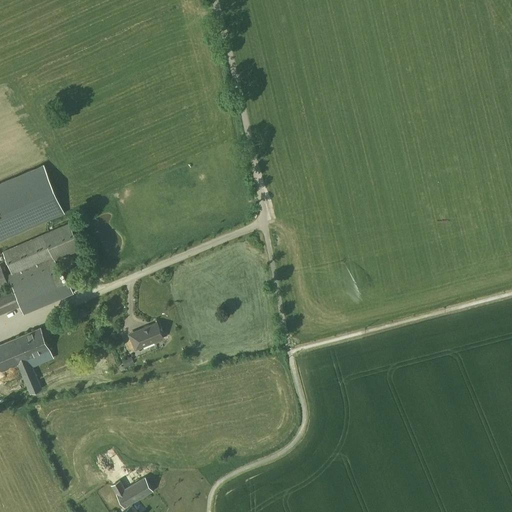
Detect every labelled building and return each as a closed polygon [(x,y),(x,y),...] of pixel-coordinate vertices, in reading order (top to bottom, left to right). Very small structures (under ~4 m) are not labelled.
[(0,183),(0,240),(65,213),(44,165),(0,183)] [(70,224),(44,235),(3,252),(12,274),(8,276),(14,291),(0,296),(0,315),(21,307),(24,314),(61,299),(74,293),(67,278),(63,280),(55,260),(80,250),(70,224)] [(0,289),(9,286),(0,265),(0,289)] [(130,351),(136,349),(164,338),(158,322),(136,331),(137,336),(131,338),(132,340),(126,342),(130,351)] [(30,394),(43,389),(29,359),(50,350),(41,328),(0,344),(0,369),(1,371),(17,364),(30,394)] [(128,485),(109,454),(100,461),(119,494),(126,506),(133,501),(153,489),(146,474),(128,485)] [(141,511),(133,501),(122,511),(141,511)]
